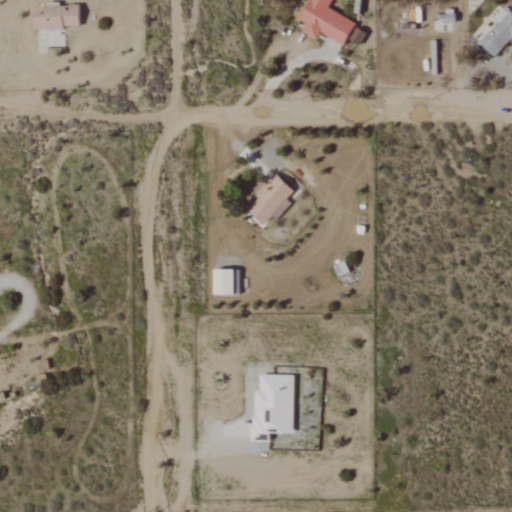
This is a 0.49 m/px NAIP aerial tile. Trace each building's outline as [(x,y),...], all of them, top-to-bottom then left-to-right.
[(334,0),(310,0),(300,21),(307,24),(303,32),(319,39),(321,35),(345,47),(357,23),(329,10),(334,0)] [(80,6),(45,6),(45,15),(35,15),(35,29),(81,29),(80,6)] [(480,44),(496,57),(511,39),(511,13),(505,8),(495,19),(498,22),(480,44)] [(262,222),(295,192),(280,175),(246,206),(262,222)] [(235,269),(216,269),(216,295),(236,295),(235,269)] [(294,434),(295,375),(261,374),(261,391),(255,391),(254,442),(271,442),(271,433),(294,434)]
